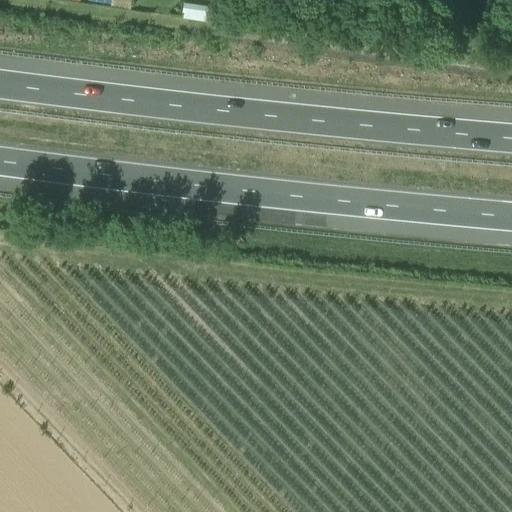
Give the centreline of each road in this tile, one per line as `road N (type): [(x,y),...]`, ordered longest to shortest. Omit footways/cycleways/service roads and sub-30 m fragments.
road 1 (unknown): [(0,0),(511,75)]
road 2 (motorway): [(0,164),(511,221)]
road 3 (motorway): [(511,135),(0,80)]
